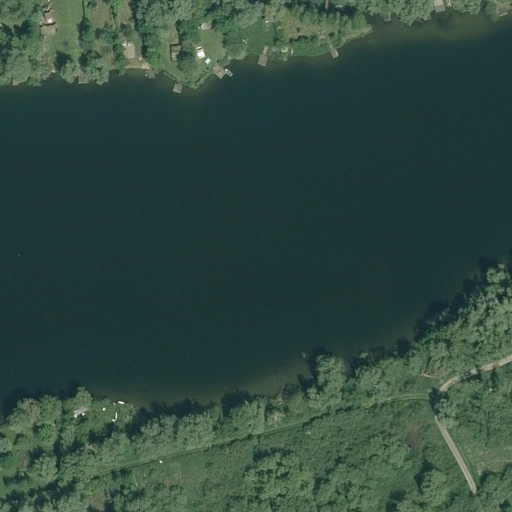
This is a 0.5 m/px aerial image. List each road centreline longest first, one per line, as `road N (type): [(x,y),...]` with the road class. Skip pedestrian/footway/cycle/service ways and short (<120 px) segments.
road 1 (track): [(436,403),(415,391),(372,399),(0,496)]
road 2 (track): [(484,511),(436,403),(448,382),(511,354)]
